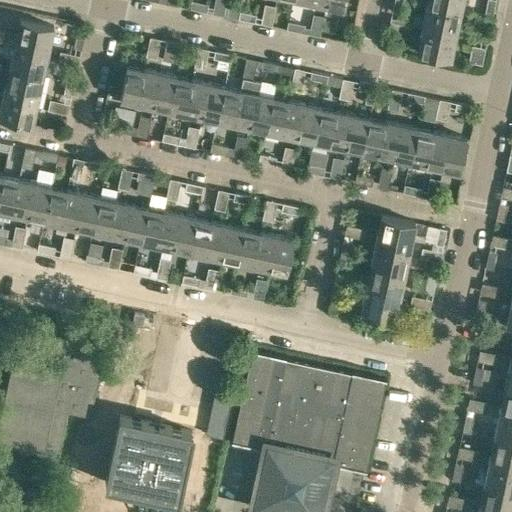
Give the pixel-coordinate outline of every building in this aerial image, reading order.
[(207,11),(208,3),(192,0),(191,0),(190,8),(207,11)] [(343,0),(327,0),(326,5),(342,8),(343,0)] [(400,12),(402,0),(394,0),(392,11),(400,12)] [(426,0),(426,2),(461,9),(462,0),(426,0)] [(492,15),(495,0),(487,0),(484,14),(492,15)] [(422,23),(420,34),(435,37),(436,29),(441,30),(442,22),(458,25),(461,9),(426,2),(424,14),(415,12),(413,21),(422,23)] [(255,22),(256,14),(240,10),(238,18),(255,22)] [(18,18),(15,34),(30,37),(28,45),(32,46),(31,54),(46,57),(53,25),(18,18)] [(303,31),(304,24),(288,20),(286,28),(303,31)] [(435,37),(420,34),(416,51),(451,58),(458,25),(442,22),(441,30),(436,29),(435,37)] [(81,49),(85,32),(77,30),(73,47),(81,49)] [(15,34),(8,66),(42,74),(46,57),(31,54),(32,46),(28,45),(30,37),(15,34)] [(181,51),(183,43),(166,40),(165,47),(181,51)] [(482,63),(485,47),(472,44),(469,61),(482,63)] [(213,58),(229,61),(231,53),(215,50),(213,58)] [(278,72),(280,63),(263,60),(261,68),(278,72)] [(141,82),(144,67),(127,64),(120,99),(152,106),(155,91),(147,89),(149,83),(141,82)] [(8,66),(4,83),(20,86),(18,94),(22,95),(20,103),(35,106),(42,74),(8,66)] [(177,74),(144,67),(141,82),(149,83),(147,89),(155,91),(152,106),(169,109),(177,74)] [(327,82),(328,74),(311,70),(309,78),(327,82)] [(177,74),(169,109),(201,116),(204,102),(196,99),(197,94),(189,92),(192,78),(177,74)] [(71,97),(74,80),(66,78),(63,96),(71,97)] [(224,85),(192,78),(189,92),(197,94),(196,99),(204,102),(201,116),(217,119),(224,85)] [(375,92),(376,85),(359,81),(358,89),(375,92)] [(20,86),(4,83),(0,104),(0,116),(32,123),(35,106),(20,103),(22,95),(18,94),(20,86)] [(224,85),(217,119),(249,127),(253,112),(245,110),(245,104),(237,103),(240,88),(224,85)] [(273,95),(240,88),(237,103),(245,104),(245,110),(253,112),(249,127),(265,130),(273,95)] [(423,103),(424,95),(408,91),(406,99),(423,103)] [(273,95),(265,130),(297,137),(300,122),(293,120),(294,115),(286,113),(289,98),(273,95)] [(321,105),(289,98),(286,113),(294,115),(293,120),(300,122),(297,137),(313,140),(321,105)] [(471,113),(473,105),(456,102),(455,110),(471,113)] [(321,105),(313,140),(346,147),(349,133),(341,131),(342,126),(334,124),(337,109),(321,105)] [(369,116),(337,109),(334,124),(342,126),(341,131),(349,133),(346,147),(362,151),(369,116)] [(369,116),(362,151),(394,158),(397,143),(389,142),(390,136),(382,134),(385,119),(369,116)] [(418,126),(385,119),(382,134),(390,136),(389,142),(397,143),(394,158),(410,161),(418,126)] [(130,133),(132,125),(115,121),(113,129),(130,133)] [(418,126),(410,161),(442,168),(445,154),(437,152),(438,147),(430,145),(434,130),(418,126)] [(466,137),(434,130),(430,145),(438,147),(437,152),(445,154),(442,168),(459,172),(466,137)] [(179,143),(180,135),(163,132),(162,140),(179,143)] [(0,148),(9,151),(10,143),(0,140),(0,148)] [(227,153),(228,146),(211,142),(210,150),(227,153)] [(56,161),(58,153),(43,150),(41,158),(56,161)] [(59,153),(56,164),(65,165),(67,155),(59,153)] [(258,160),(275,164),(276,156),(260,153),(258,160)] [(308,163),(325,167),(327,159),(310,156),(308,163)] [(105,172),(107,164),(90,160),(88,168),(105,172)] [(323,174),(325,167),(308,163),(306,171),(323,174)] [(153,182),(155,174),(138,171),(137,179),(153,182)] [(371,185),(373,177),(356,173),(354,181),(371,185)] [(3,175),(0,190),(0,218),(10,221),(12,213),(28,217),(32,202),(23,200),(24,195),(16,193),(19,179),(3,175)] [(52,186),(19,179),(16,193),(24,195),(23,200),(32,202),(28,217),(44,220),(52,186)] [(200,192),(201,184),(186,181),(185,189),(200,192)] [(420,195),(421,187),(404,184),(403,191),(420,195)] [(52,186),(44,220),(58,223),(56,231),(67,233),(68,225),(77,227),(80,212),(71,210),(72,205),(64,204),(67,189),(52,186)] [(100,196),(67,189),(64,204),(72,205),(71,210),(80,212),(77,227),(93,230),(100,196)] [(236,192),(235,192),(233,199),(249,203),(251,195),(236,192)] [(100,196),(93,230),(125,237),(128,222),(119,220),(120,216),(112,214),(116,199),(100,196)] [(148,206),(116,199),(112,214),(120,216),(119,220),(128,222),(125,237),(141,241),(148,206)] [(298,214),(299,206),(283,202),(281,210),(298,214)] [(499,202),(496,219),(504,220),(507,204),(499,202)] [(148,206),(141,241),(173,248),(176,233),(168,231),(169,226),(161,224),(164,210),(148,206)] [(197,217),(164,210),(161,224),(169,226),(168,231),(176,233),(173,248),(189,251),(197,217)] [(381,215),(377,231),(392,234),(391,242),(395,243),(393,251),(408,254),(415,222),(381,215)] [(197,217),(189,251),(221,258),(225,243),(216,241),(217,237),(209,235),(212,220),(197,217)] [(245,227),(212,220),(209,235),(217,237),(216,241),(225,243),(221,258),(238,262),(245,227)] [(245,227),(238,262),(270,268),(273,253),(264,252),(265,247),(257,245),(260,230),(245,227)] [(443,245),(446,228),(438,227),(435,243),(443,245)] [(294,237),(260,230),(257,245),(265,247),(264,252),(273,253),(270,268),(286,272),(294,237)] [(377,231),(370,263),(405,271),(408,254),(393,251),(395,243),(391,242),(392,234),(377,231)] [(347,258),(351,242),(343,240),(339,257),(347,258)] [(54,253),(55,245),(38,242),(37,250),(54,253)] [(485,267),(493,268),(497,252),(489,250),(485,267)] [(102,264),(103,256),(87,252),(85,260),(102,264)] [(150,275),(152,267),(135,263),(133,271),(150,275)] [(370,263),(367,279),(382,283),(380,290),(384,291),(383,299),(398,303),(405,271),(370,263)] [(181,282),(198,285),(199,277),(183,273),(181,282)] [(433,293),(436,276),(428,275),(425,292),(433,293)] [(382,283),(367,279),(360,311),(394,319),(398,303),(383,299),(384,291),(380,290),(382,283)] [(247,295),(248,287),(231,284),(229,292),(247,295)] [(337,307),(341,290),(332,288),(329,305),(337,307)] [(483,317),(486,300),(478,299),(475,315),(483,317)] [(90,415),(104,351),(103,350),(102,354),(95,352),(95,349),(65,342),(61,362),(13,351),(0,410),(0,436),(58,449),(67,410),(90,415)] [(266,448),(253,505),(284,511),(324,511),(336,462),(366,469),(386,377),(352,369),(352,370),(285,356),(286,355),(251,348),(231,440),(266,448)] [(480,384),(484,367),(476,365),(473,382),(480,384)] [(511,390),(504,389),(500,405),(511,407),(511,390)] [(511,407),(500,405),(493,437),(511,440),(511,407)] [(210,412),(203,442),(220,446),(227,415),(210,412)] [(121,413),(105,479),(178,495),(193,428),(121,413)] [(470,432),(473,415),(466,414),(462,431),(470,432)] [(511,440),(493,437),(490,454),(505,457),(503,465),(507,466),(506,474),(511,475),(511,440)] [(490,454),(483,485),(511,491),(511,475),(506,474),(507,466),(503,465),(505,457),(490,454)] [(460,480),(463,463),(455,462),(452,479),(460,480)] [(511,511),(511,491),(483,485),(480,501),(495,504),(492,511),(511,511)] [(492,511),(495,504),(480,501),(477,511),(492,511)]
